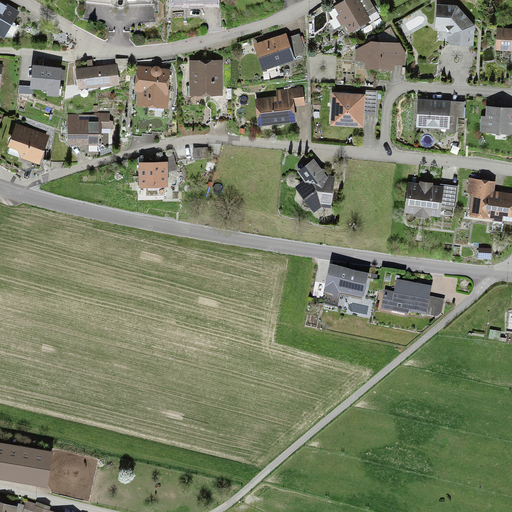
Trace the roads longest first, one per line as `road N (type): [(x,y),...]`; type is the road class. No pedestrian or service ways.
road 1 (residential): [(511,171),(182,142),(11,192)]
road 2 (unclassified): [(11,192),(68,210),(318,254),(486,275)]
road 3 (residential): [(209,511),(477,292),(486,275)]
road 4 (residential): [(97,57),(175,50),(264,27),(314,0)]
